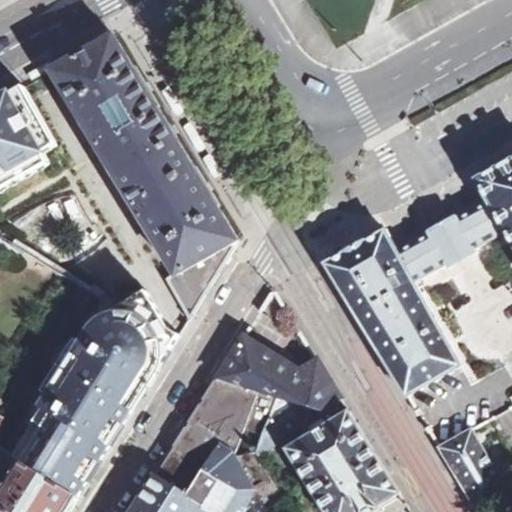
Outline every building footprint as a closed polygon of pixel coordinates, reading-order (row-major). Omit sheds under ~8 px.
[(180,278),(241,241),(229,221),(213,195),(180,142),(141,77),(116,36),(54,72),(177,273),(180,278)] [(222,54),(214,59),(230,84),(238,80),(222,54)] [(56,62),(52,57),(30,71),(34,77),(56,62)] [(204,66),(220,91),(228,86),(212,61),(204,66)] [(166,84),(159,89),(176,117),(183,113),(166,84)] [(45,155),(60,147),(26,87),(0,101),(0,258),(54,285),(36,341),(11,416),(9,415),(6,420),(0,435),(0,447),(25,463),(80,497),(101,465),(122,431),(183,336),(171,334),(150,294),(121,312),(0,248),(0,196),(52,167),(45,155)] [(229,94),(245,121),(248,119),(232,92),(229,94)] [(225,97),(241,123),(245,121),(229,94),(225,97)] [(207,145),(190,119),(186,121),(189,127),(191,126),(205,147),(207,145)] [(189,127),(186,121),(183,124),(200,150),(205,147),(191,126),(189,127)] [(264,121),(257,125),(272,149),(279,144),(264,121)] [(247,132),(262,156),(270,150),(255,127),(247,132)] [(222,175),(208,154),(202,158),(216,179),(222,175)] [(332,272),(347,297),(379,348),(402,387),(401,388),(407,398),(409,397),(408,396),(464,365),(418,285),(509,234),(511,240),(511,158),(477,178),(490,200),(457,220),(456,218),(454,219),(454,221),(452,222),(453,224),(445,228),(438,232),(437,230),(434,232),(434,231),(431,232),(432,233),(399,252),(386,229),(325,263),(331,273),(332,272)] [(117,228),(131,213),(113,196),(98,210),(117,228)] [(189,317),(192,319),(241,241),(180,278),(177,273),(168,279),(189,317)] [(0,323),(36,341),(54,285),(0,258),(0,323)] [(11,416),(36,341),(0,323),(0,416),(6,420),(9,415),(11,416)] [(305,403),(306,405),(315,408),(325,411),(344,399),(320,362),(302,373),(245,337),(219,378),(280,396),(305,403)] [(246,511),(251,503),(270,511),(279,493),(258,458),(259,456),(236,460),(247,430),(266,436),(272,418),(280,396),(219,378),(178,443),(134,511),(246,511)] [(272,418),(284,435),(309,421),(310,412),(306,405),(305,403),(280,396),(272,418)] [(290,451),(327,511),(376,511),(380,510),(379,507),(402,493),(351,411),(290,451)] [(258,458),(285,442),(284,441),(286,439),(284,435),(272,418),(266,436),(259,456),(258,458)] [(501,511),(495,502),(511,492),(473,428),(440,448),(479,511),(501,511)] [(0,473),(13,482),(25,463),(0,447),(0,473)] [(70,511),(80,497),(25,463),(13,482),(0,503),(0,511),(70,511)]
